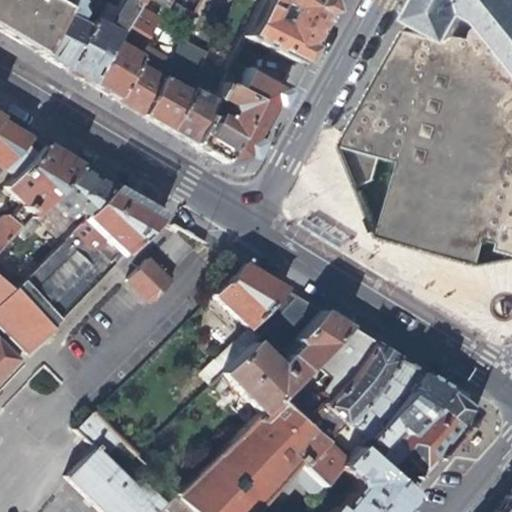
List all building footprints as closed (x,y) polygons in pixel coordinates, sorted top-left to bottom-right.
[(0,0),(0,30),(39,53),(67,6),(56,0),(0,0)] [(70,0),(67,6),(39,53),(50,60),(63,68),(93,18),(103,0),(70,0)] [(107,27),(93,18),(63,68),(77,76),(88,83),(133,0),(117,0),(112,10),(112,18),(107,27)] [(133,0),(88,83),(100,90),(114,99),(146,42),(168,0),(133,0)] [(313,26),(319,15),(314,0),(260,0),(242,37),(293,62),(313,26)] [(340,144),(358,186),(371,181),(379,155),(401,162),(380,235),(483,264),(487,252),(490,240),(502,243),(501,249),(511,251),(511,0),(419,0),(411,15),(431,26),(428,31),(425,38),(402,31),(340,144)] [(189,20),(170,55),(139,114),(165,129),(196,70),(215,34),(189,20)] [(170,55),(146,42),(114,99),(139,114),(170,55)] [(225,74),(220,84),(250,101),(217,160),(241,158),(280,87),(244,68),(237,80),(225,74)] [(220,84),(196,70),(165,129),(189,143),(199,128),(207,111),(214,97),(220,84)] [(218,118),(207,111),(199,128),(189,143),(194,146),(202,151),(217,160),(250,101),(220,84),(214,97),(226,104),(228,110),(225,116),(221,114),(218,118)] [(0,170),(9,177),(36,146),(30,142),(13,132),(9,130),(0,124),(0,170)] [(0,246),(44,199),(74,168),(68,165),(50,154),(36,146),(9,177),(0,187),(0,191),(15,207),(5,218),(1,217),(0,217),(0,246)] [(71,212),(78,221),(108,189),(85,175),(74,168),(44,199),(63,219),(71,212)] [(116,194),(108,189),(78,221),(71,228),(56,245),(54,244),(8,292),(48,332),(99,278),(159,220),(150,215),(142,209),(133,204),(116,194)] [(63,219),(71,228),(78,221),(71,212),(63,219)] [(305,227),(323,238),(327,231),(319,227),(309,220),(305,227)] [(326,240),(342,250),(346,243),(330,233),(326,240)] [(146,263),(125,283),(141,298),(152,297),(166,282),(155,271),(146,263)] [(209,296),(245,331),(254,341),(263,333),(295,302),(259,280),(238,267),(209,296)] [(0,333),(23,356),(48,332),(8,292),(7,294),(0,287),(0,333)] [(274,371),(250,346),(205,388),(214,397),(226,385),(255,415),(270,400),(310,359),(341,329),(316,314),(291,342),(297,349),(274,371)] [(310,359),(323,372),(355,338),(341,329),(310,359)] [(196,379),(205,388),(250,346),(254,341),(245,331),(196,379)] [(369,346),(355,338),(323,372),(315,381),(328,395),(344,379),(369,346)] [(0,380),(18,362),(0,343),(0,380)] [(331,418),(312,437),(320,444),(341,422),(368,393),(394,361),(380,353),(369,346),(344,379),(328,395),(318,405),(331,418)] [(343,453),(347,458),(353,452),(382,422),(419,376),(407,369),(394,361),(368,393),(341,422),(357,439),(343,453)] [(392,432),(399,437),(441,390),(428,382),(419,376),(382,422),(353,452),(372,468),(382,457),(375,451),(392,432)] [(456,402),(441,390),(399,437),(382,457),(372,468),(382,477),(401,456),(424,477),(473,415),(456,402)] [(176,499),(164,511),(165,511),(253,511),(264,499),(294,464),(297,467),(319,445),(320,444),(312,437),(301,425),(270,400),(255,415),(174,496),(176,499)] [(118,443),(89,415),(71,433),(90,452),(62,481),(93,511),(155,511),(160,508),(138,485),(132,491),(102,460),(118,443)] [(382,457),(399,437),(392,432),(375,451),(382,457)] [(339,467),(319,445),(297,467),(318,488),(336,470),(339,467)] [(398,511),(409,500),(388,482),(382,477),(372,468),(353,452),(347,458),(339,467),(336,470),(350,482),(352,491),(334,511),(333,511),(330,509),(327,511),(398,511)] [(310,497),(318,488),(297,467),(294,464),(264,499),(270,505),(279,503),(295,484),(310,497)] [(397,470),(388,482),(409,500),(418,488),(397,470)] [(511,511),(511,489),(508,494),(506,497),(503,501),(511,511)] [(511,511),(503,501),(493,511),(511,511)]
